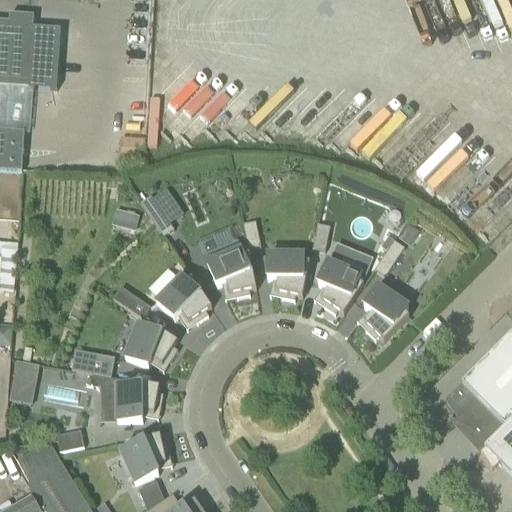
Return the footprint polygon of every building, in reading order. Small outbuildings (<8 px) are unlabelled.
[(11,18),(10,26),(0,25),(0,90),(21,92),(28,92),(33,20),(25,19),(11,18)] [(0,175),(22,177),(24,156),(25,137),(0,134),(0,175)] [(152,200),(141,207),(164,241),(175,234),(171,228),(153,202),(152,200)] [(126,225),(130,234),(135,236),(139,220),(128,217),(126,225)] [(249,253),(261,251),(256,226),(244,229),(249,253)] [(409,249),(419,235),(408,227),(398,242),(409,249)] [(313,254),(326,256),(331,232),(318,229),(313,254)] [(375,274),(385,282),(399,261),(405,252),(395,245),(375,274)] [(0,253),(0,297),(13,298),(16,255),(0,253)] [(208,268),(218,292),(227,288),(229,300),(236,298),(237,303),(251,300),(250,296),(257,294),(250,259),(244,260),(241,255),(208,268)] [(268,260),(268,285),(278,285),(276,297),(283,298),(282,303),(295,306),(296,301),(303,303),(306,287),(310,267),(304,266),(304,260),(268,260)] [(328,267),(318,290),(328,294),(321,304),(327,308),(324,312),(336,320),(338,316),(344,320),(354,305),(364,290),(359,287),(362,281),(328,267)] [(157,308),(175,326),(182,319),(189,329),(195,324),(198,329),(209,321),(206,317),(212,312),(204,301),(192,283),(187,287),(182,282),(157,308)] [(121,292),(114,304),(144,324),(151,312),(121,292)] [(384,347),(409,322),(410,322),(405,317),(409,312),(379,292),(365,313),(373,318),(364,327),(369,332),(366,336),(375,345),(379,342),(384,347)] [(171,367),(178,356),(174,353),(178,347),(147,327),(145,332),(139,330),(125,363),(149,373),(153,364),(163,370),(167,364),(171,367)] [(13,331),(0,330),(0,349),(12,350),(13,331)] [(480,456),(481,456),(511,425),(511,338),(477,373),(446,404),(458,422),(455,424),(450,422),(450,423),(473,434),(468,438),(480,456)] [(116,363),(76,355),(72,375),(93,379),(112,382),(116,363)] [(160,392),(93,379),(93,391),(117,391),(118,427),(129,427),(143,427),(143,417),(155,419),(156,412),(161,413),(164,400),(159,399),(160,392)] [(511,425),(481,456),(492,471),(498,467),(511,481),(511,425)] [(60,457),(84,452),(81,436),(57,441),(57,444),(60,457)] [(170,460),(167,446),(162,447),(161,440),(132,447),(126,448),(127,454),(121,457),(136,490),(159,479),(155,470),(167,468),(165,461),(170,460)] [(59,461),(50,447),(18,465),(30,487),(29,488),(31,503),(14,511),(70,511),(85,504),(59,461)] [(139,494),(146,511),(154,511),(165,505),(157,486),(139,494)] [(200,511),(196,506),(195,505),(194,506),(191,508),(185,511),(181,511),(173,500),(165,505),(154,511),(200,511)]
